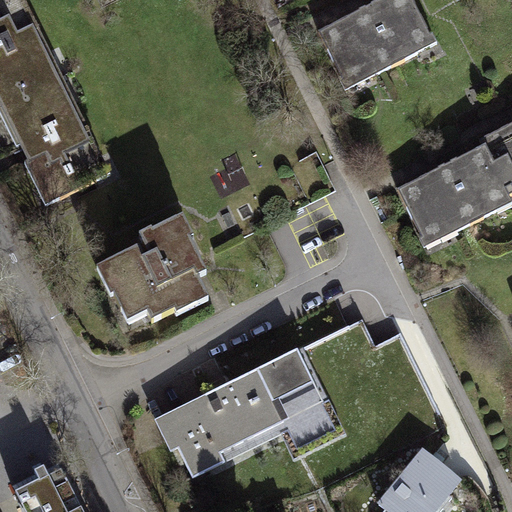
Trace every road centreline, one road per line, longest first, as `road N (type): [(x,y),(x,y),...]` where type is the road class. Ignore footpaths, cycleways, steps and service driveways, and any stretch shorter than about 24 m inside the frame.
road 1 (residential): [(73,400),(126,386),(385,259)]
road 2 (tertiary): [(73,400),(0,251)]
road 3 (tertiary): [(130,511),(73,400)]
